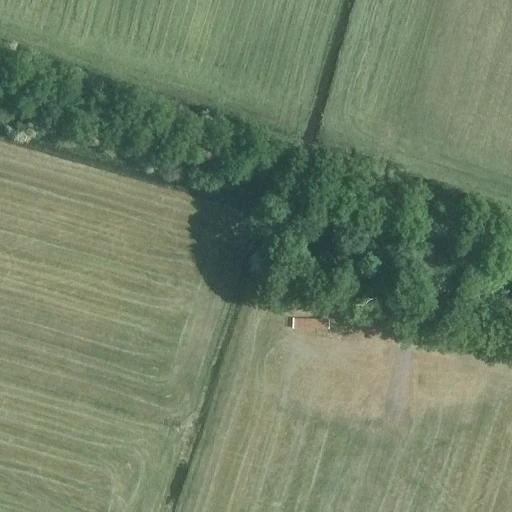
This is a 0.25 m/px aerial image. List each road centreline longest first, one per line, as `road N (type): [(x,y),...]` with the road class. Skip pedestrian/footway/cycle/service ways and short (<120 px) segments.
road 1 (unclassified): [(511,244),(0,84)]
road 2 (track): [(425,0),(364,198)]
